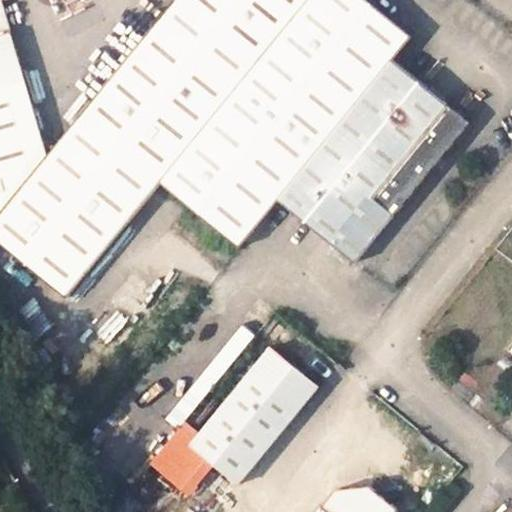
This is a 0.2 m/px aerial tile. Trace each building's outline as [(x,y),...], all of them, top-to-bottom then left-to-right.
[(0,0),(0,81),(31,73),(9,0),(0,0)] [(384,0),(191,0),(260,57),(241,79),(163,13),(88,104),(167,170),(247,236),(283,193),(361,256),(475,113),(399,50),(418,27),(397,10),(384,0)] [(31,73),(0,81),(0,224),(55,150),(31,73)] [(167,170),(88,104),(55,150),(0,224),(0,239),(79,298),(167,170)] [(184,341),(197,353),(238,305),(223,294),(184,341)] [(194,431),(236,379),(225,371),(256,332),(242,322),(169,412),(194,431)] [(275,341),(194,438),(211,452),(241,477),(322,381),(275,341)] [(179,425),(154,455),(186,482),(211,452),(194,438),(179,425)] [(206,511),(216,511),(222,500),(197,489),(190,505),(206,511)] [(312,511),(373,511),(357,499),(322,502),(312,511)]
